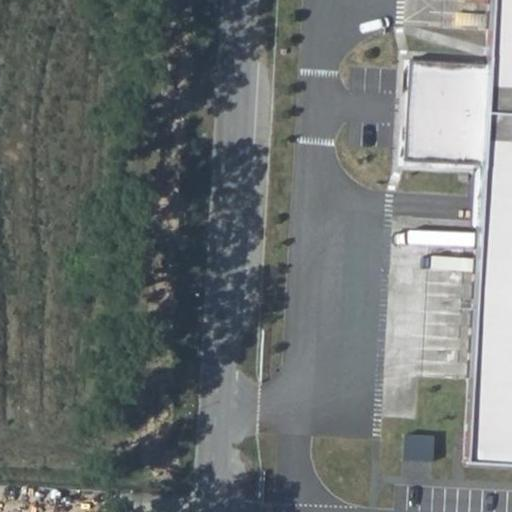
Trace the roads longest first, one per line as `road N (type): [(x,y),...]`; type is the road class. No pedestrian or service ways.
road 1 (unclassified): [(236,0),(208,511)]
road 2 (unknown): [(294,386),(320,0)]
road 3 (unknown): [(215,387),(294,386),(286,507)]
